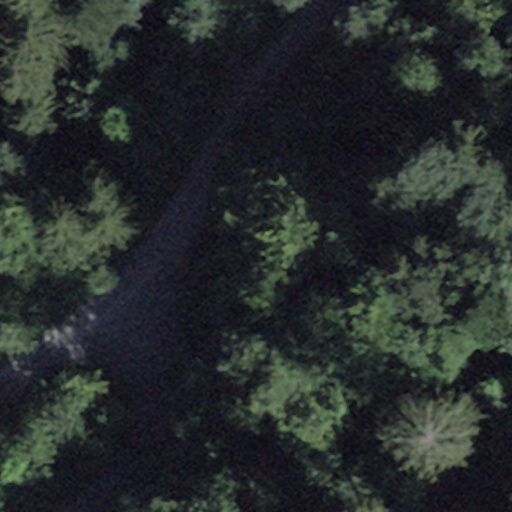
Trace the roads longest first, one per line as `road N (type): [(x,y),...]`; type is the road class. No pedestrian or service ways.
road 1 (unclassified): [(117,297),(183,210),(215,129),(329,0)]
road 2 (unclassified): [(117,297),(151,360),(153,421),(121,483),(87,511)]
road 3 (unclassified): [(0,393),(117,297)]
road 4 (track): [(215,129),(234,0)]
